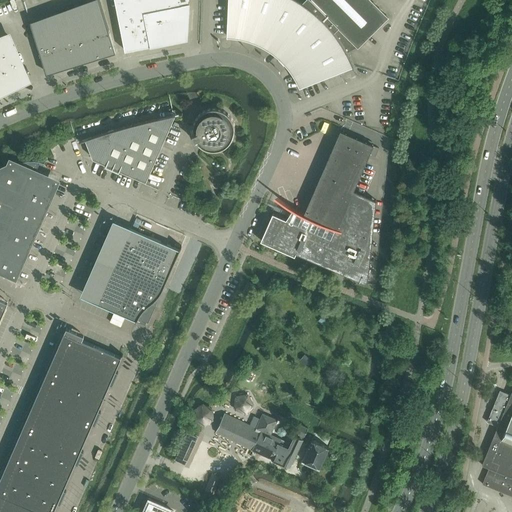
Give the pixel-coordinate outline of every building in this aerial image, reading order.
[(98,0),(100,3),(87,7),(101,53),(104,52),(115,52),(116,52),(99,0),(98,0)] [(152,46),(145,12),(142,0),(115,0),(126,51),(151,45),(151,46),(152,46)] [(142,0),(145,12),(157,9),(155,0),(142,0)] [(155,0),(157,9),(170,7),(168,0),(155,0)] [(228,0),(227,35),(232,36),(236,36),(235,37),(241,42),(244,38),(246,38),(249,39),(253,40),(256,42),(260,43),(263,45),(266,47),(269,48),(272,50),(275,53),(279,56),(277,59),(279,60),(280,61),(282,63),(283,64),(284,66),(285,65),(287,63),(288,65),(290,68),(293,71),(295,74),(297,77),(298,80),(300,84),(302,87),(354,66),(355,69),(356,73),(358,77),(358,76),(357,73),(356,70),(355,66),(353,62),(352,59),(350,55),(348,52),(357,47),(358,48),(389,17),(371,0),(228,0)] [(190,3),(183,4),(170,7),(157,9),(145,12),(152,46),(152,43),(185,36),(186,14),(177,16),(175,6),(190,4),(190,3)] [(90,56),(102,56),(101,53),(87,7),(73,12),(87,57),(90,56)] [(77,61),(88,60),(87,57),(73,12),(59,16),(74,62),(77,61)] [(63,65),(74,65),(75,65),(74,62),(59,16),(46,20),(60,66),(63,65)] [(30,21),(45,70),(49,69),(60,69),(61,69),(60,66),(46,20),(32,25),(31,21),(30,21)] [(8,35),(0,38),(0,59),(12,86),(19,83),(19,84),(27,81),(8,35)] [(12,86),(0,59),(0,92),(5,90),(4,90),(12,86)] [(196,118),(195,120),(195,121),(194,123),(194,124),(193,126),(193,128),(193,129),(195,133),(193,134),(195,140),(197,139),(199,144),(200,145),(201,146),(203,147),(204,148),(205,148),(207,149),(208,149),(211,150),(212,150),(213,150),(215,150),(217,150),(218,150),(220,149),(222,149),(224,148),(225,147),(227,146),(228,145),(229,144),(230,142),(232,141),(232,139),(233,138),(234,136),(234,134),(235,133),(235,131),(235,128),(235,127),(235,126),(235,124),(234,123),(234,122),(233,120),(233,119),(231,117),(230,116),(229,115),(227,113),(226,112),(225,111),(223,110),(221,109),(220,109),(217,108),(216,108),(213,108),(211,108),(210,109),(208,109),(206,110),(205,110),(203,111),(201,112),(200,114),(199,115),(197,116),(196,118)] [(93,158),(107,164),(146,182),(176,114),(158,118),(148,121),(139,123),(129,126),(120,128),(110,131),(100,134),(90,138),(80,141),(80,142),(86,140),(93,158)] [(273,213),(261,240),(295,255),(297,253),(368,284),(371,255),(376,200),(354,190),(374,145),(341,130),(304,214),(299,211),(294,208),(293,209),(287,219),(273,213)] [(51,184),(49,179),(36,173),(38,169),(37,169),(40,162),(41,162),(45,163),(45,162),(40,161),(35,160),(28,160),(23,161),(16,164),(12,162),(10,166),(0,170),(0,270),(7,274),(11,275),(11,276),(17,278),(19,272),(20,269),(21,269),(49,204),(50,201),(53,195),(50,194),(53,189),(51,184)] [(180,249),(169,245),(129,227),(128,229),(117,224),(115,230),(113,229),(111,233),(113,234),(102,259),(164,287),(182,246),(181,246),(180,249)] [(164,287),(102,259),(91,285),(89,284),(87,288),(89,289),(86,295),(97,300),(96,302),(137,319),(136,323),(138,319),(140,320),(140,321),(148,324),(155,308),(156,305),(153,301),(154,301),(156,299),(157,298),(159,295),(161,293),(162,292),(163,289),(164,287)] [(248,281),(246,286),(252,289),(255,284),(248,281)] [(0,290),(0,296),(6,299),(9,294),(0,290)] [(116,371),(117,369),(123,354),(122,354),(121,357),(65,332),(47,372),(104,397),(110,384),(113,385),(118,372),(116,371)] [(47,372),(36,398),(93,424),(95,425),(101,412),(99,411),(104,397),(47,372)] [(511,391),(511,395),(505,392),(503,399),(497,396),(487,422),(488,422),(498,426),(482,465),(483,465),(483,464),(490,466),(483,484),(511,495),(511,391)] [(235,395),(237,404),(251,401),(249,392),(235,395)] [(81,450),(82,448),(93,424),(36,398),(24,425),(81,450)] [(211,424),(214,405),(198,402),(195,422),(211,424)] [(216,432),(271,458),(280,440),(271,435),(277,421),(263,414),(261,418),(259,417),(256,422),(259,423),(256,429),(225,413),(216,432)] [(285,443),(280,440),(271,458),(278,462),(279,465),(286,468),(290,467),(308,427),(298,423),(294,432),(298,434),(297,437),(290,433),(285,443)] [(84,451),(81,450),(24,425),(13,452),(70,477),(75,463),(78,464),(84,451)] [(186,463),(198,436),(188,431),(179,451),(177,450),(175,455),(176,456),(175,458),(186,463)] [(303,460),(320,467),(329,447),(312,439),(303,460)] [(0,480),(0,489),(14,496),(12,499),(41,511),(54,511),(58,503),(61,504),(66,491),(64,490),(70,477),(13,452),(0,480)] [(223,477),(211,472),(202,492),(215,497),(223,477)] [(41,511),(12,499),(14,496),(0,489),(0,511),(41,511)] [(173,511),(174,511),(171,510),(153,502),(150,501),(149,503),(148,503),(144,511),(173,511)]
